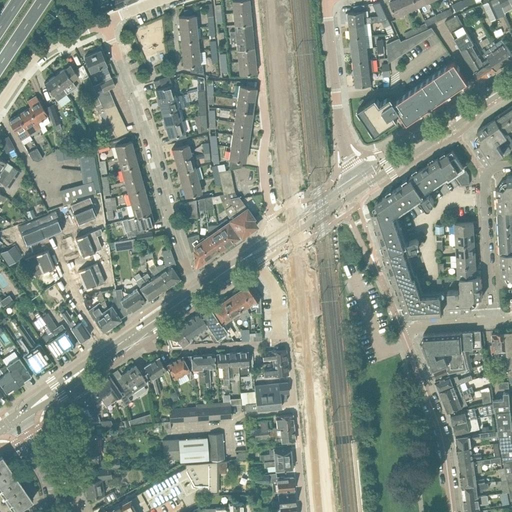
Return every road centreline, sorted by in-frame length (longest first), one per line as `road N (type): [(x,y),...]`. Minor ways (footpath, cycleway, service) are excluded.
road 1 (residential): [(195,292),(103,22)]
road 2 (secondary): [(249,255),(273,247),(484,101)]
road 3 (residential): [(452,511),(436,418),(403,335)]
road 4 (residential): [(339,0),(349,118),(378,165)]
road 5 (residential): [(137,331),(152,350),(279,342)]
road 6 (secondary): [(17,416),(137,331)]
road 7 (residential): [(274,233),(262,96)]
road 8 (residential): [(0,103),(34,56),(103,22)]
road 9 (residential): [(493,321),(484,192)]
road 10 (residential): [(433,276),(424,218),(457,193),(484,192)]
road 11 (secondary): [(378,165),(274,233)]
road 12 (secondary): [(484,101),(378,165)]
